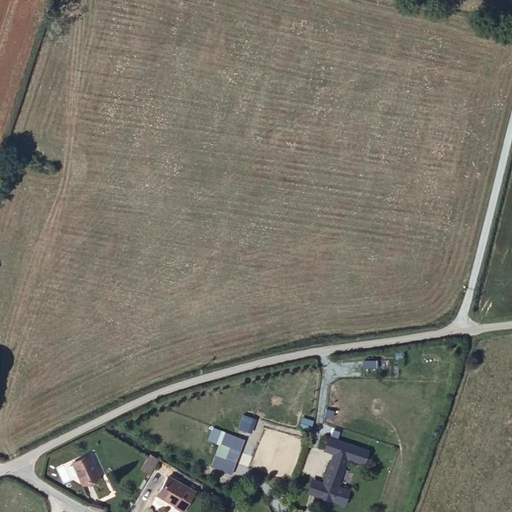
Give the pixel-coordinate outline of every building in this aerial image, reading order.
[(218,443),(209,466),(231,474),(244,438),(212,426),(207,439),(218,443)] [(362,460),(324,444),(318,457),(327,461),(310,504),(330,511),(335,511),(341,498),(329,493),(339,465),(356,472),(362,460)] [(91,453),(74,460),(84,484),(101,476),(91,453)] [(162,460),(152,457),(143,473),(150,477),(162,460)] [(178,511),(190,494),(165,477),(154,494),(171,506),(169,508),(174,511),(178,511)]
